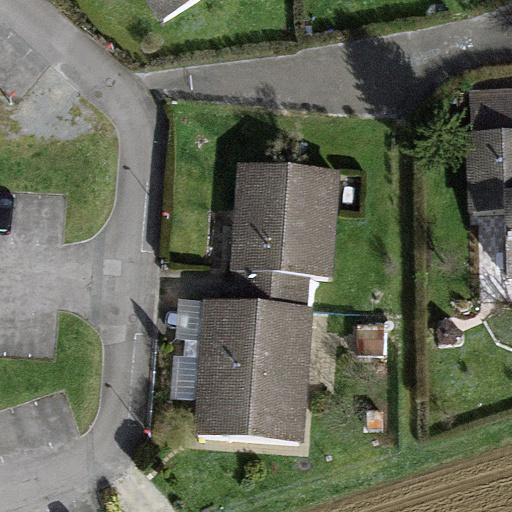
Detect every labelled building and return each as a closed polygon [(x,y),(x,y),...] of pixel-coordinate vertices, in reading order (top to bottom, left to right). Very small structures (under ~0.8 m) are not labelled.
[(149,0),(162,20),(194,0),(149,0)] [(354,18),(352,0),(329,0),(331,20),(354,18)] [(511,132),(470,134),(472,214),(504,213),(507,278),(511,278),(511,132)] [(335,175),(242,169),(239,209),(249,210),(247,237),(237,237),(234,274),(239,274),(237,304),(300,309),(302,278),(327,280),(335,175)] [(197,438),(297,445),(307,309),(300,309),(237,304),(207,302),(202,376),(214,376),(213,396),(200,395),(197,438)]
